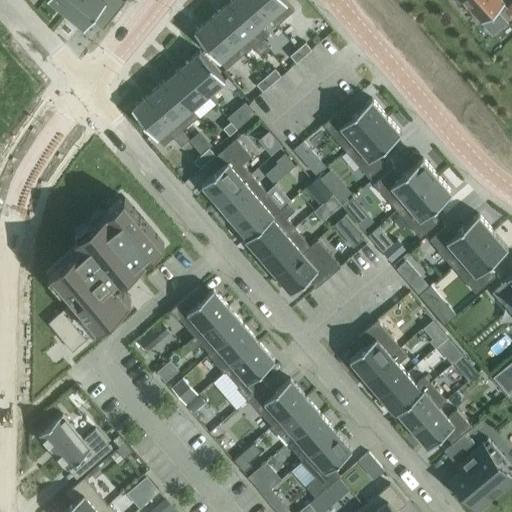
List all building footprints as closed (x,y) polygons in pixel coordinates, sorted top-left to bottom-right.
[(51,0),(66,12),(75,0),(51,0)] [(106,0),(75,0),(66,12),(85,27),(107,0),(106,0)] [(261,24),(269,17),(254,0),(229,0),(228,1),(262,39),(269,33),(261,24)] [(254,0),(269,17),(276,25),(294,9),(285,0),(254,0)] [(504,2),(502,0),(456,0),(458,2),(460,0),(462,0),(481,22),(482,21),(492,32),(506,20),(505,19),(511,13),(511,0),(507,6),(504,2)] [(228,1),(211,15),(243,52),(252,44),(260,53),(268,47),(262,39),(228,1)] [(226,67),(243,52),(211,15),(194,30),(226,67)] [(304,55),(311,48),(305,40),(297,47),(304,55)] [(297,47),(290,53),(296,61),(304,55),(297,47)] [(183,63),(208,93),(225,78),(199,49),(183,63)] [(208,93),(183,63),(166,77),(192,107),(208,93)] [(274,67),(264,76),(270,83),(281,74),(274,67)] [(264,76),(256,82),(263,90),(270,83),(264,76)] [(198,115),(192,107),(166,77),(149,92),(181,129),(198,115)] [(189,138),(181,129),(149,92),(131,107),(163,144),(173,136),(180,145),(189,138)] [(342,106),(323,123),(346,149),(386,114),(371,97),(350,116),(342,106)] [(234,112),(228,117),(231,120),(237,128),(243,122),(234,112)] [(346,149),(368,176),(388,160),(380,150),(401,132),(386,114),(346,149)] [(231,120),(223,126),(229,134),(237,128),(231,120)] [(251,153),(236,136),(217,152),(225,161),(202,182),(218,200),(253,169),(244,159),(251,153)] [(209,146),(201,152),(208,160),(216,154),(209,146)] [(201,152),(194,159),(200,167),(208,160),(201,152)] [(284,152),(276,159),(286,171),(294,164),(284,152)] [(393,166),(374,182),(397,209),(437,174),(423,157),(401,175),(393,166)] [(268,187),(253,169),(218,200),(233,217),(268,187)] [(397,209),(420,236),(439,219),(431,210),(452,191),(437,174),(397,209)] [(317,176),(306,186),(321,202),(325,199),(332,193),(317,176)] [(283,205),(268,187),(233,217),(248,235),(283,205)] [(338,200),(332,193),(325,199),(333,209),(341,202),(338,200)] [(73,300),(48,322),(72,350),(130,300),(119,287),(116,284),(138,265),(164,243),(135,209),(125,197),(123,199),(126,203),(112,215),(109,210),(91,225),(95,230),(81,242),(77,238),(75,239),(81,246),(50,273),(52,275),(55,272),(68,286),(64,289),(73,300)] [(248,235),(246,236),(261,254),(296,224),(288,214),(297,207),(290,199),(283,205),(248,235)] [(492,230),(477,213),(455,232),(447,222),(428,239),(450,266),(492,230)] [(343,216),(334,223),(342,233),(351,225),(343,216)] [(303,249),(312,241),(296,224),(261,254),(276,272),(303,249)] [(507,248),(492,230),(450,266),(473,293),(493,276),(485,266),(507,248)] [(393,242),(383,251),(391,261),(405,249),(397,239),(393,242)] [(317,266),(303,249),(276,272),(292,290),(308,276),(316,285),(335,269),(326,258),(317,266)] [(511,272),(492,290),(502,302),(509,295),(511,298),(511,272)] [(419,293),(429,285),(423,278),(413,286),(414,288),(419,293)] [(194,335),(228,306),(212,288),(196,302),(188,293),(169,309),(178,319),(179,318),(194,335)] [(243,324),(228,306),(194,335),(185,343),(192,351),(201,343),(209,353),(243,324)] [(365,375),(401,345),(377,318),(358,334),(366,343),(350,357),(365,375)] [(209,353),(207,354),(222,372),(224,370),(258,341),(243,324),(209,353)] [(447,336),(437,345),(444,354),(455,345),(447,336)] [(258,341),(224,370),(239,388),(237,389),(246,399),(265,382),(257,373),(273,360),(258,341)] [(407,353),(401,345),(365,375),(381,393),(407,370),(399,360),(407,353)] [(170,360),(157,371),(165,380),(178,370),(170,360)] [(511,360),(494,375),(508,391),(511,388),(511,360)] [(470,362),(460,370),(468,379),(477,371),(470,362)] [(416,380),(407,370),(381,393),(396,411),(397,410),(430,381),(431,380),(425,373),(416,380)] [(181,376),(170,386),(185,404),(196,394),(181,376)] [(256,407),(271,425),(305,396),(289,378),(273,392),(265,382),(246,399),(254,409),(256,407)] [(413,427),(439,404),(440,405),(446,399),(430,381),(397,410),(397,411),(412,427),(413,427)] [(185,404),(192,411),(204,400),(198,393),(196,394),(185,404)] [(271,425),(269,426),(276,434),(285,427),(293,436),(320,414),(305,396),(271,425)] [(440,405),(439,404),(413,427),(428,445),(444,431),(453,440),(465,430),(472,424),(457,407),(448,414),(440,405)] [(62,413),(38,434),(67,468),(82,455),(90,465),(112,446),(95,427),(83,437),(62,413)] [(293,436),(286,443),(301,460),(308,454),(335,431),(320,414),(293,436)] [(474,441),(465,430),(453,440),(443,448),(452,459),(474,441)] [(335,431),(308,454),(323,471),(314,479),(323,489),(324,488),(329,484),(338,476),(342,472),(334,463),(351,449),(335,431)] [(504,456),(488,437),(456,463),(459,467),(450,475),(478,508),(511,480),(497,462),(504,456)] [(133,450),(126,442),(125,440),(119,446),(116,448),(124,457),(133,450)] [(232,459),(243,471),(250,465),(247,461),(239,452),(232,459)] [(107,502),(84,475),(65,492),(73,501),(60,511),(97,511),(108,503),(107,502)] [(159,490),(147,476),(131,490),(143,504),(159,490)] [(315,496),(309,501),(317,511),(320,511),(349,488),(338,476),(329,484),(324,488),(323,489),(315,496)] [(406,501),(389,482),(363,505),(369,511),(399,511),(397,509),(406,501)] [(160,511),(166,511),(173,506),(165,497),(155,506),(160,511)] [(117,511),(109,501),(107,502),(108,503),(97,511),(117,511)] [(308,502),(296,511),(314,511),(316,511),(308,502)]
